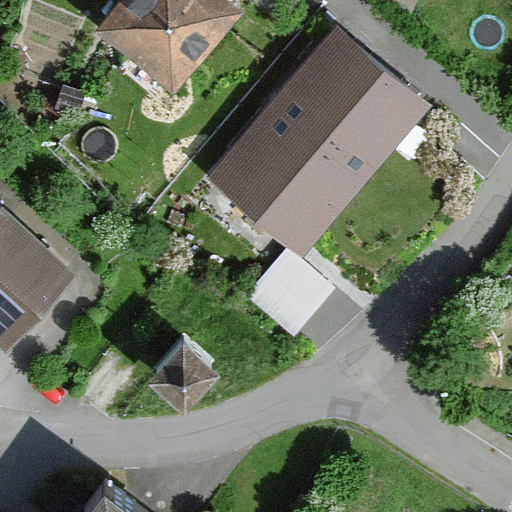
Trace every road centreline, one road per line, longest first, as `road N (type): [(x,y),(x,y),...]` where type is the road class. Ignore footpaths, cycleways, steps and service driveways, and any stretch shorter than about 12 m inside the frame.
road 1 (residential): [(0,499),(45,439),(184,440),(362,380)]
road 2 (residential): [(362,380),(511,183)]
road 3 (residential): [(511,483),(362,380)]
